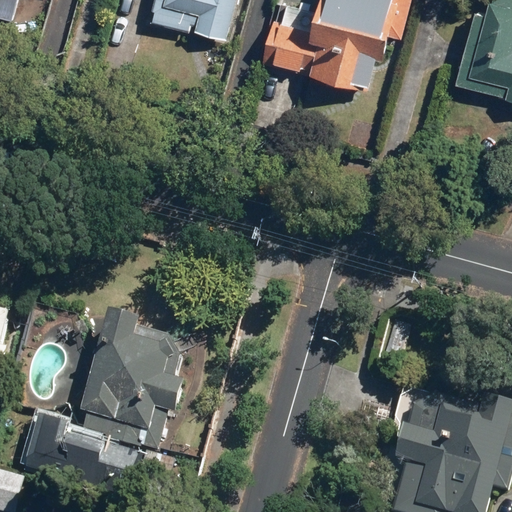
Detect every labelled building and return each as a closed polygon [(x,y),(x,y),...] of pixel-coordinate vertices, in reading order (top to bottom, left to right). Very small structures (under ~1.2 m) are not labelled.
[(0,0),(0,15),(16,19),(20,0),(0,0)] [(159,0),(154,19),(194,31),(196,22),(201,24),(200,29),(230,37),(240,0),(159,0)] [(328,0),(321,29),(277,17),(265,63),(318,77),(373,91),(382,56),(391,58),(406,0),(328,0)] [(511,0),(497,0),(494,13),(480,9),(462,81),(483,87),(485,78),(511,84),(511,86),(510,96),(511,96),(511,0)] [(0,375),(3,377),(11,347),(4,345),(13,311),(0,307),(0,375)] [(147,319),(116,309),(88,409),(94,412),(89,429),(160,449),(172,413),(181,413),(190,380),(180,377),(186,356),(176,335),(146,327),(147,319)] [(496,511),(511,451),(511,413),(420,391),(391,508),(408,511),(496,511)] [(73,423),(45,415),(32,460),(65,469),(72,446),(108,456),(106,464),(137,473),(143,453),(70,432),(73,423)] [(21,481),(0,477),(0,496),(18,499),(21,481)]
